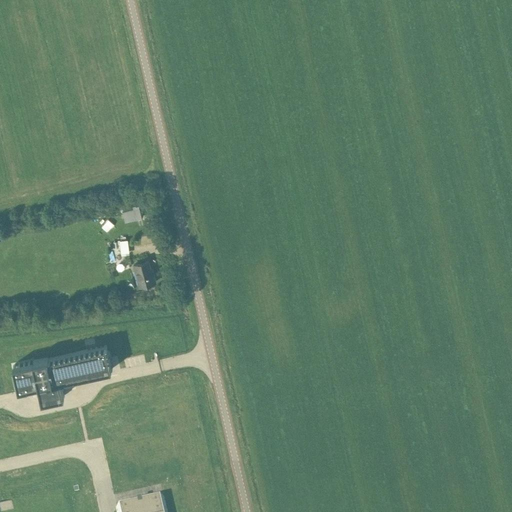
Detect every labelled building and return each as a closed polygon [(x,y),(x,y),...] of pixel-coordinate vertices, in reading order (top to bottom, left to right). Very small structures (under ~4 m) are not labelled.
[(133,208),(122,211),(125,221),(136,218),(133,208)] [(128,239),(120,240),(121,253),(129,252),(128,239)] [(152,274),(148,261),(134,265),(140,286),(156,282),(153,273),(152,274)] [(48,358),(48,357),(33,360),(33,361),(13,365),(18,390),(39,385),(42,400),(64,395),(61,380),(112,369),(106,345),(48,358)] [(166,511),(163,498),(117,508),(118,511),(166,511)] [(12,499),(0,500),(0,504),(1,511),(14,509),(12,499)]
